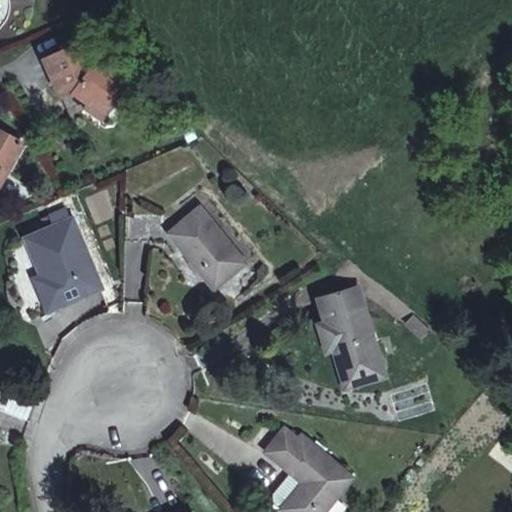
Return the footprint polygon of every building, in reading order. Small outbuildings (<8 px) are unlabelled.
[(68,92),(84,104),(86,104),(88,101),(102,112),(124,81),(95,61),(88,63),(77,40),(40,58),(58,97),(68,92)] [(0,173),(3,175),(21,143),(14,139),(0,131),(0,173)] [(242,264),(196,209),(165,235),(211,290),(242,264)] [(123,216),(123,243),(160,243),(160,217),(123,216)] [(100,290),(72,220),(25,240),(40,276),(33,279),(46,312),(100,290)] [(382,378),(355,287),(315,300),(322,324),(316,326),(325,353),(331,351),(343,389),(382,378)] [(287,475),(270,495),(270,504),(278,511),(279,511),(322,511),(347,480),(297,439),(294,443),(281,432),(263,454),(287,475)]
